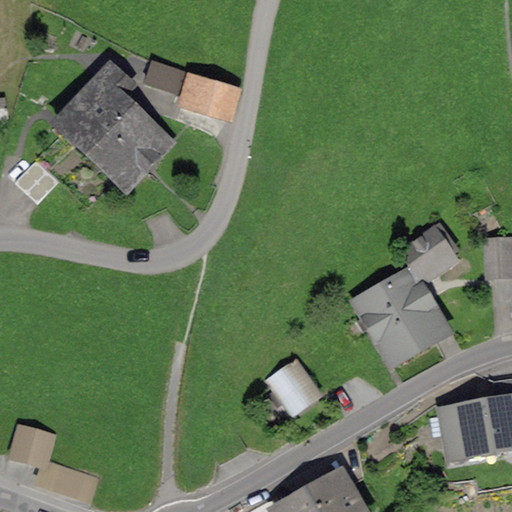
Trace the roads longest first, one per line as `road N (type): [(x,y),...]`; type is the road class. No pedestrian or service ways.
road 1 (residential): [(0,237),(130,259),(171,256),(203,236),(228,193),(270,0)]
road 2 (residential): [(511,341),(453,364),(183,511)]
